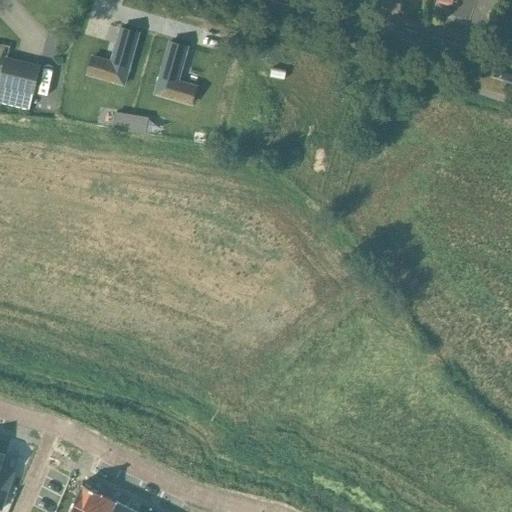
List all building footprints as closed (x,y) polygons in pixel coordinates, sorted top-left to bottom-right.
[(93,56),(88,74),(125,84),(139,32),(122,27),(112,62),(95,57),(93,56)] [(171,41),(156,93),(192,103),(197,86),(178,81),(188,46),(171,41)] [(40,65),(7,57),(0,84),(0,101),(29,109),(40,65)] [(107,119),(111,102),(79,94),(75,112),(107,119)] [(117,112),(114,128),(146,133),(149,118),(117,112)] [(0,511),(8,487),(0,484),(0,470),(4,458),(0,456),(0,511)] [(68,511),(93,511),(103,494),(104,494),(104,493),(83,483),(68,511)] [(103,494),(93,511),(112,511),(118,501),(117,501),(104,494),(103,494)] [(118,501),(112,511),(131,511),(133,509),(118,502),(119,501),(118,501)]
